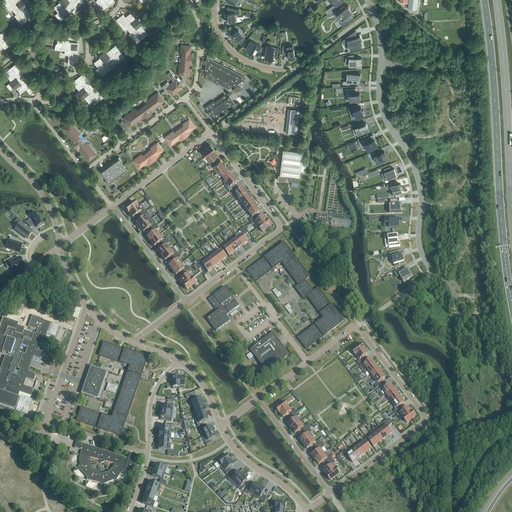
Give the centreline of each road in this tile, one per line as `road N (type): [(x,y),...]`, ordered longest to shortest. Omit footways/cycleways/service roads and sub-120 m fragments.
road 1 (residential): [(258,398),(355,327),(426,419),(330,493)]
road 2 (residential): [(366,0),(378,27),(383,114),(417,176),(420,249),(454,300)]
road 3 (primary): [(486,0),(511,304)]
road 4 (residential): [(185,302),(281,229),(208,131)]
road 5 (primary): [(511,237),(496,0)]
road 6 (residential): [(86,307),(48,420),(147,454)]
road 7 (residential): [(220,425),(241,456),(307,511)]
road 8 (residential): [(119,6),(87,31),(81,70),(41,86)]
road 9 (residential): [(208,131),(112,206)]
road 10 (residential): [(185,302),(112,206)]
